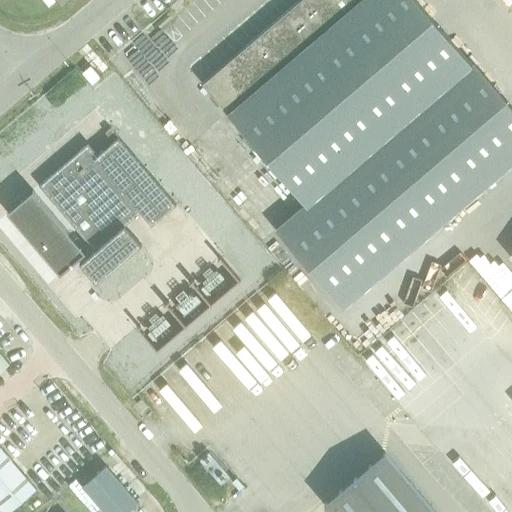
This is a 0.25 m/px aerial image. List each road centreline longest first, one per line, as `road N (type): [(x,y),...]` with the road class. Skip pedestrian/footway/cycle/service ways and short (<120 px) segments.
road 1 (unclassified): [(193,511),(57,349)]
road 2 (unclassified): [(12,79),(107,0)]
